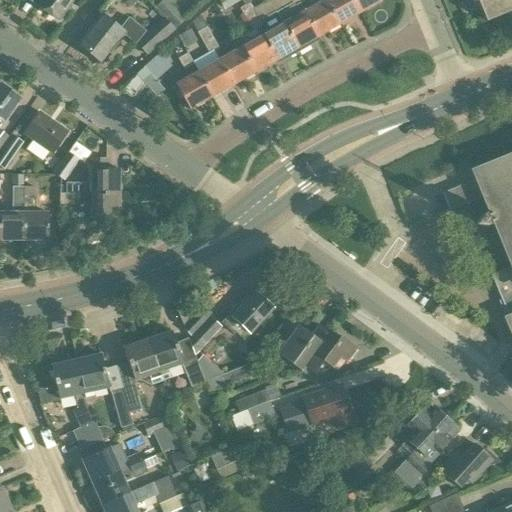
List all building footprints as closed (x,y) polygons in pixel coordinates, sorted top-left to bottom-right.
[(38,0),(35,5),(57,21),(72,0),(38,0)] [(165,0),(156,9),(175,29),(183,21),(165,0)] [(303,13),(298,5),(294,7),(289,0),(272,0),(269,2),(297,52),(309,46),(307,42),(317,37),(303,13)] [(351,0),(326,0),(324,1),(338,25),(359,12),(351,0)] [(351,0),(359,12),(378,2),(377,0),(351,0)] [(511,0),(475,0),(485,22),(511,10),(511,0)] [(324,1),(303,13),(317,37),(338,25),(324,1)] [(251,20),(246,22),(251,32),(256,29),(261,37),(274,61),(284,55),(286,59),(297,52),(269,2),(252,12),(253,14),(249,16),(251,20)] [(248,4),(239,10),(246,22),(251,20),(249,16),(253,14),(252,12),(248,4)] [(100,16),(77,45),(100,64),(124,35),(134,44),(143,33),(128,20),(119,31),(100,16)] [(163,18),(135,44),(146,55),(173,30),(163,18)] [(199,18),(191,25),(204,46),(208,44),(207,41),(211,38),(199,18)] [(194,39),(189,29),(179,35),(185,44),(194,39)] [(261,37),(240,49),(253,73),(274,61),(261,37)] [(208,44),(204,46),(209,56),(214,53),(218,62),(232,85),(253,73),(240,49),(230,55),(226,46),(218,51),(211,38),(207,41),(208,44)] [(187,55),(178,60),(184,70),(193,65),(187,55)] [(159,56),(143,71),(155,84),(171,69),(159,56)] [(218,62),(197,74),(211,97),(232,85),(218,62)] [(197,74),(176,86),(189,109),(211,97),(197,74)] [(0,125),(0,126),(19,100),(0,86),(0,125)] [(38,113),(23,135),(51,155),(67,133),(38,113)] [(0,149),(8,138),(0,131),(0,149)] [(10,135),(8,138),(0,149),(0,167),(3,170),(22,144),(10,135)] [(52,174),(62,182),(77,161),(67,154),(52,174)] [(63,194),(75,194),(118,194),(118,170),(105,169),(105,159),(91,159),(90,184),(90,185),(63,185),(63,194)] [(476,180),(441,194),(448,212),(483,198),(490,215),(484,217),(483,215),(482,215),(475,224),(475,226),(487,227),(488,226),(487,224),(493,221),(511,268),(511,286),(502,291),(511,314),(502,318),(511,341),(511,160),(502,165),(501,162),(499,163),(500,166),(476,176),(476,174),(474,175),(476,180)] [(11,213),(0,213),(0,240),(22,241),(22,187),(11,187),(11,213)] [(32,187),(22,187),(22,241),(47,241),(47,213),(33,213),(32,187)] [(86,217),(70,222),(73,233),(104,223),(104,219),(118,219),(118,194),(75,194),(75,205),(90,205),(90,217),(86,217)] [(240,302),(220,324),(232,335),(240,327),(249,335),(270,313),(270,308),(254,293),(243,304),(240,302)] [(193,356),(219,328),(209,318),(199,310),(181,330),(190,338),(187,342),(193,356)] [(298,327),(277,355),(300,372),(303,368),(328,334),(318,327),(310,336),(298,327)] [(196,362),(193,356),(187,342),(175,347),(170,331),(146,340),(157,373),(180,365),(182,368),(190,388),(203,383),(204,382),(196,362)] [(303,368),(313,375),(322,363),(330,369),(338,358),(344,363),(355,348),(340,337),(337,341),(328,334),(303,368)] [(146,340),(121,349),(133,381),(157,373),(146,340)] [(99,355),(74,361),(82,394),(107,389),(99,355)] [(74,361),(49,366),(57,400),(72,397),(75,410),(70,413),(78,429),(71,432),(79,450),(101,441),(83,400),(82,394),(74,361)] [(224,387),(254,376),(250,364),(219,376),(204,382),(203,383),(208,396),(224,390),(224,387)] [(134,385),(122,389),(132,425),(144,422),(134,385)] [(303,402),(279,410),(287,433),(331,418),(335,428),(352,423),(340,388),(302,401),(303,402)] [(122,389),(109,392),(119,429),(132,425),(122,389)] [(233,403),(237,414),(268,403),(263,391),(233,403)] [(273,416),(268,403),(237,414),(228,417),(234,432),(273,416)] [(400,446),(409,455),(410,456),(426,437),(429,439),(447,420),(434,409),(432,411),(428,407),(421,409),(406,426),(413,432),(400,446)] [(144,424),(143,425),(147,437),(170,427),(165,415),(153,420),(152,418),(145,421),(143,423),(144,424)] [(409,455),(393,473),(415,493),(433,473),(429,469),(429,468),(426,466),(425,467),(420,462),(432,449),(437,454),(458,431),(452,426),(453,426),(447,420),(429,439),(426,437),(410,456),(409,455)] [(379,430),(357,452),(371,466),(392,444),(379,430)] [(455,450),(437,470),(458,488),(459,487),(468,484),(469,484),(483,469),(499,463),(487,452),(483,454),(473,444),(462,456),(455,450)] [(234,446),(209,458),(219,480),(244,468),(234,446)] [(107,449),(82,460),(92,483),(142,461),(138,452),(125,459),(123,455),(112,460),(107,449)] [(142,461),(92,483),(101,506),(127,494),(122,483),(134,477),(133,476),(145,470),(146,471),(164,461),(160,453),(154,456),(150,449),(142,453),(145,460),(142,461)] [(173,456),(179,469),(188,465),(183,452),(173,456)] [(127,494),(101,506),(103,511),(134,511),(132,506),(154,496),(158,504),(175,497),(167,477),(127,494)] [(0,488),(0,511),(4,511),(10,510),(0,488)] [(462,511),(455,495),(427,507),(429,511),(462,511)] [(351,511),(346,498),(324,507),(325,511),(351,511)] [(205,511),(200,500),(185,507),(187,511),(205,511)] [(511,511),(511,503),(491,511),(511,511)]
